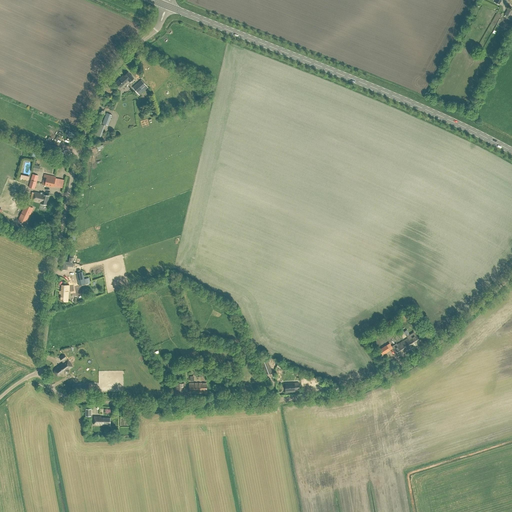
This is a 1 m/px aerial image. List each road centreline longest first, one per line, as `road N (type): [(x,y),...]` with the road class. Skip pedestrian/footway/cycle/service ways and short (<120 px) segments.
road 1 (unclassified): [(511,274),(420,355),(340,394),(160,407),(60,395),(41,371)]
road 2 (unclassified): [(41,371),(80,143),(111,74),(167,5)]
road 3 (primary): [(511,151),(167,5)]
